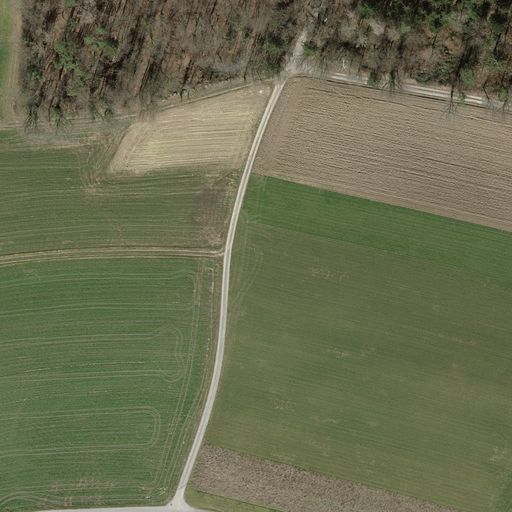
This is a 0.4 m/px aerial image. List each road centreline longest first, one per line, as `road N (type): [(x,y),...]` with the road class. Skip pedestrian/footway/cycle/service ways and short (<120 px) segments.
road 1 (track): [(174,511),(216,378),(227,254),(247,166),(287,72)]
road 2 (track): [(511,113),(457,95),(287,72),(325,0)]
road 3 (track): [(0,124),(98,118),(287,72)]
road 4 (track): [(227,254),(0,263)]
